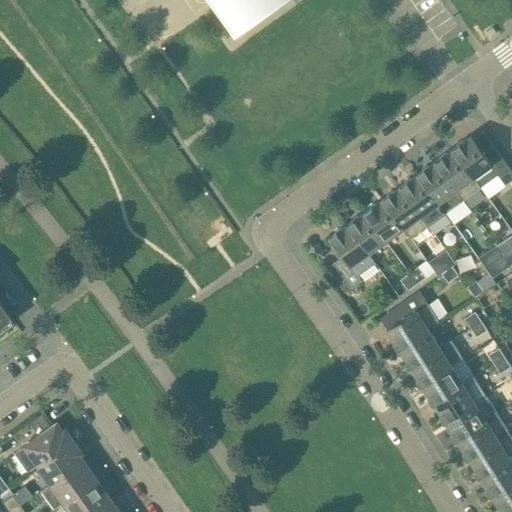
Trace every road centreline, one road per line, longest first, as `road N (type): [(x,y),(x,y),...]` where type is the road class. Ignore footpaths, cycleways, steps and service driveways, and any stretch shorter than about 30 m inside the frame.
road 1 (residential): [(447,511),(266,227),(472,80)]
road 2 (residential): [(170,511),(77,373),(56,369)]
road 3 (unknown): [(0,266),(77,373)]
